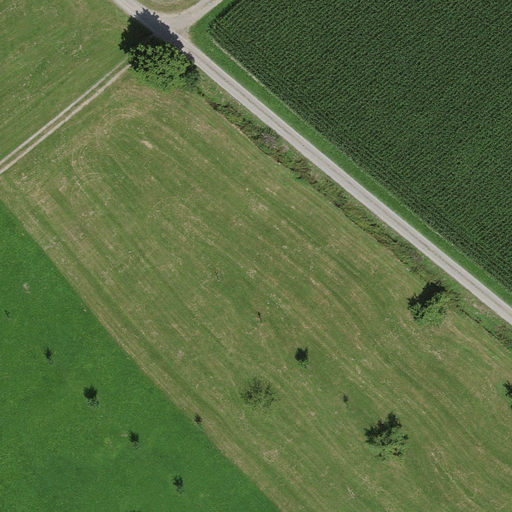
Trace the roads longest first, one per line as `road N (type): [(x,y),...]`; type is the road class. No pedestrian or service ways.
road 1 (track): [(148,0),(180,37),(511,314)]
road 2 (track): [(226,0),(0,187)]
